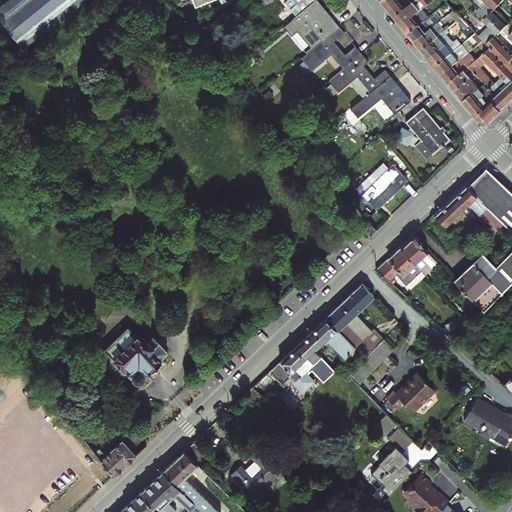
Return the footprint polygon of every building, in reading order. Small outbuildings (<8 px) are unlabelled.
[(86,0),(8,0),(0,7),(0,18),(25,49),(86,0)] [(294,0),(297,4),(291,9),(297,15),(315,0),(294,0)] [(315,0),(297,15),(293,19),(306,35),(313,30),(322,41),(339,27),(317,0),(315,0)] [(397,17),(412,4),(409,0),(385,0),(384,1),(397,17)] [(397,17),(404,26),(424,10),(429,6),(425,1),(426,0),(417,0),(412,4),(397,17)] [(511,35),(511,26),(509,24),(495,11),(483,0),(478,0),(481,3),(479,6),(491,17),(504,30),(511,37),(511,35)] [(483,0),(495,11),(504,0),(483,0)] [(448,3),(442,8),(446,13),(449,16),(451,15),(456,11),(448,3)] [(424,10),(404,26),(411,34),(431,18),(424,10)] [(456,11),(451,15),(458,23),(459,21),(463,18),(456,11)] [(437,13),(434,15),(439,21),(442,19),(437,13)] [(434,15),(431,18),(411,34),(418,42),(441,23),(439,21),(434,15)] [(498,37),(504,30),(491,17),(485,23),(490,28),(487,32),(488,31),(494,37),(495,37),(497,36),(498,37)] [(463,18),(459,21),(466,30),(471,26),(463,18)] [(425,50),(444,34),(449,30),(450,29),(448,27),(445,29),(441,23),(418,42),(425,50)] [(304,61),(312,70),(312,71),(332,55),(344,69),(362,54),(355,46),(346,54),(334,41),(344,32),(339,27),(322,41),(302,58),(304,61)] [(425,50),(432,59),(448,45),(453,41),(448,35),(451,32),(449,30),(444,34),(425,50)] [(485,41),(489,45),(492,48),(499,55),(506,47),(507,46),(498,37),(497,36),(495,37),(494,37),(488,31),(487,32),(481,37),(485,41)] [(481,37),(478,33),(470,40),(477,48),(480,45),(485,41),(481,37)] [(453,41),(448,45),(432,59),(438,67),(454,53),(465,45),(461,40),(456,44),(453,41)] [(485,41),(480,45),(485,51),(472,61),(474,63),(477,61),(482,57),(486,52),(492,48),(489,45),(485,41)] [(508,65),(511,60),(511,51),(507,46),(506,47),(499,55),(503,59),(508,65)] [(496,99),(505,110),(511,105),(511,103),(511,69),(508,65),(503,59),(499,55),(492,48),(486,52),(482,57),(497,74),(499,73),(503,79),(497,84),(477,61),(474,63),(471,66),(478,74),(487,84),(498,97),(496,99)] [(461,61),(455,55),(454,53),(438,67),(445,75),(461,61)] [(331,84),(337,90),(339,92),(351,82),(363,98),(390,76),(385,69),(375,78),(364,66),(369,62),(362,54),(344,69),(329,81),(331,84)] [(464,59),(461,61),(445,75),(452,83),(471,66),(468,62),(464,59)] [(312,70),(304,61),(299,65),(307,74),(312,70)] [(471,66),(452,83),(458,91),(478,74),(471,66)] [(487,84),(478,74),(458,91),(467,101),(487,84)] [(363,98),(351,108),(356,115),(379,95),(395,114),(411,101),(390,76),(363,98)] [(337,90),(331,84),(326,88),(332,94),(337,90)] [(498,97),(487,84),(467,101),(485,123),(491,123),(505,110),(496,99),(498,97)] [(441,127),(424,107),(406,122),(422,141),(416,146),(427,159),(450,139),(444,132),(446,130),(442,126),(441,127)] [(377,210),(409,180),(393,164),(362,194),(377,210)] [(506,223),(511,228),(511,191),(487,168),(468,186),(506,223)] [(506,223),(468,186),(436,215),(447,225),(470,204),(493,225),(491,228),(496,232),(506,223)] [(377,229),(369,221),(362,227),(371,235),(377,229)] [(427,274),(439,263),(422,246),(424,244),(416,235),(402,247),(423,270),(427,274)] [(379,269),(389,280),(397,274),(407,284),(423,270),(402,247),(379,269)] [(481,256),(511,285),(511,284),(511,251),(498,266),(485,253),(481,256)] [(478,304),(485,311),(511,285),(481,256),(456,280),(473,298),(478,304)] [(350,296),(362,308),(376,296),(364,283),(350,296)] [(357,314),(362,308),(350,296),(327,318),(338,329),(338,328),(357,347),(366,357),(367,356),(385,338),(376,328),(373,330),(365,338),(349,321),(357,314)] [(478,304),(473,298),(469,302),(474,307),(478,304)] [(373,330),(357,314),(349,321),(365,338),(373,330)] [(338,329),(327,318),(271,371),(283,384),(291,377),(294,380),(293,381),(304,392),(312,384),(311,382),(315,379),(306,370),(323,355),(316,349),(328,338),(346,357),(357,347),(338,328),(338,329)] [(128,371),(133,376),(134,378),(136,380),(138,381),(140,381),(143,381),(145,379),(146,377),(147,375),(154,368),(155,369),(163,361),(161,359),(169,350),(163,344),(159,341),(154,335),(149,339),(147,337),(143,341),(129,326),(105,349),(112,356),(110,360),(112,361),(107,366),(117,377),(122,373),(126,373),(128,371)] [(396,349),(385,338),(367,356),(378,367),(396,349)] [(109,358),(112,356),(105,349),(102,351),(109,358)] [(367,356),(366,357),(349,374),(360,385),(378,367),(367,356)] [(397,393),(395,391),(388,397),(400,410),(407,403),(415,412),(436,392),(419,373),(397,393)] [(246,393),(257,404),(265,397),(254,386),(246,393)] [(70,396),(58,405),(64,413),(76,404),(70,396)] [(489,436),(490,434),(508,444),(511,436),(511,415),(503,411),(502,412),(479,398),(466,420),(482,429),(481,431),(489,436)] [(386,414),(375,424),(385,435),(396,424),(386,414)] [(77,415),(71,421),(75,426),(82,421),(77,415)] [(402,450),(412,441),(398,427),(388,436),(402,450)] [(112,474),(114,476),(137,454),(124,440),(107,456),(100,449),(96,453),(112,474)] [(206,454),(194,442),(185,451),(197,463),(206,454)] [(391,496),(414,471),(409,467),(408,468),(405,465),(411,459),(397,445),(391,451),(380,462),(381,464),(372,473),(386,486),(383,489),(391,496)] [(256,461),(246,470),(241,465),(232,473),(237,479),(235,481),(241,487),(243,485),(254,496),(263,488),(262,486),(271,477),(273,479),(282,470),(261,447),(251,456),(256,461)] [(182,490),(205,511),(204,511),(220,511),(186,477),(199,465),(197,463),(185,451),(163,471),(182,490)] [(361,459),(346,474),(356,483),(370,470),(361,459)] [(182,490),(163,471),(133,499),(125,507),(129,511),(155,511),(157,511),(177,511),(177,510),(168,501),(175,494),(184,503),(193,511),(204,511),(205,511),(182,490)] [(430,482),(421,474),(405,491),(405,494),(411,500),(411,503),(417,508),(417,509),(417,511),(428,511),(431,510),(432,511),(440,511),(450,502),(439,492),(437,494),(432,489),(429,489),(429,486),(430,485),(431,483),(430,482)] [(177,510),(184,503),(175,494),(168,501),(177,510)]
